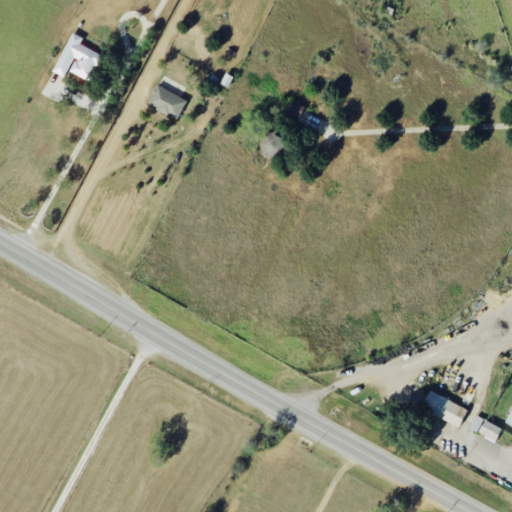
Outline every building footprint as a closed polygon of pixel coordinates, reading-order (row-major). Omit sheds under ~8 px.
[(53,72),(66,77),(68,72),(88,80),(99,53),(79,45),(82,37),(70,32),(53,72)] [(146,103),(176,119),(186,100),(157,85),(146,103)] [(303,106),(288,99),(282,111),(298,118),(303,106)] [(287,141),(273,134),(271,137),(266,135),(259,148),(279,158),(287,141)] [(420,408),(459,427),(468,409),(429,391),(420,408)] [(495,442),(502,428),(475,416),(468,430),(495,442)]
